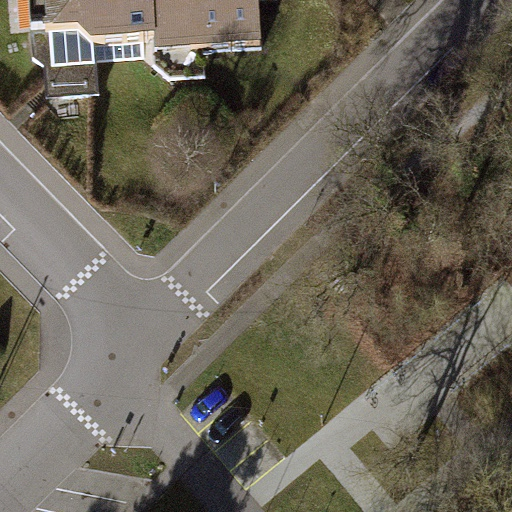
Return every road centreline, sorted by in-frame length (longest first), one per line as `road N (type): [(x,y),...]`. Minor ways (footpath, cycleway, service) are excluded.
road 1 (residential): [(496,0),(123,366)]
road 2 (residential): [(0,189),(84,275),(123,366)]
road 3 (residential): [(123,366),(0,491)]
